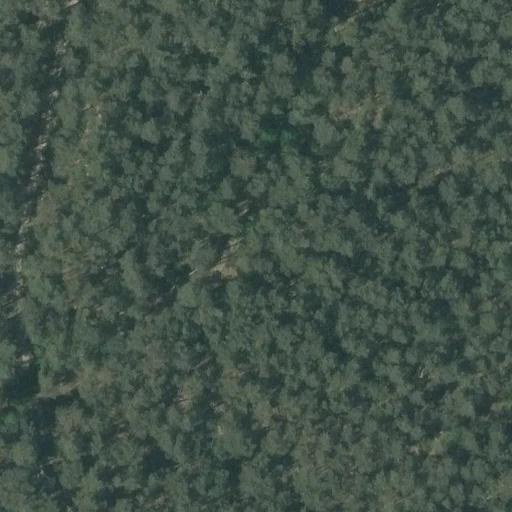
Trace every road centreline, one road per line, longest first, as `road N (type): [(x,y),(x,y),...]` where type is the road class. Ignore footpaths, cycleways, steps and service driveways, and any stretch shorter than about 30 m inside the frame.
road 1 (track): [(70,0),(15,232),(17,301),(70,511)]
road 2 (track): [(346,511),(511,394)]
